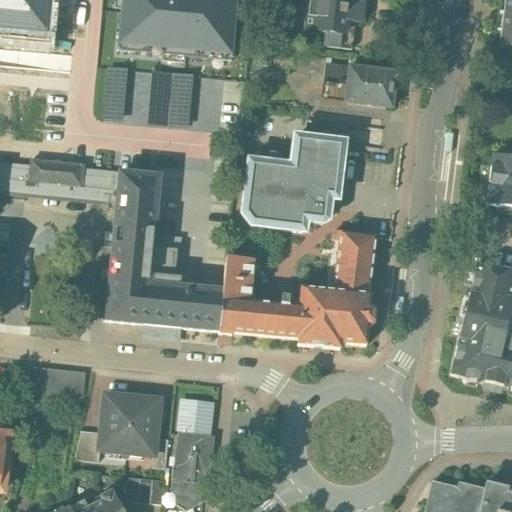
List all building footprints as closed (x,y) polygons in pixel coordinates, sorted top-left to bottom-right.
[(0,0),(0,41),(45,47),(49,0),(0,0)] [(235,0),(120,0),(116,52),(229,63),(235,0)] [(317,0),(315,18),(305,17),(303,33),(326,35),(343,37),(345,24),(355,25),(364,26),(366,5),(358,4),(358,0),(317,0)] [(511,0),(500,0),(501,0),(504,1),(507,7),(506,17),(511,17),(511,0)] [(511,17),(506,17),(505,27),(500,32),(497,32),(496,34),(499,34),(500,35),(500,36),(498,48),(511,49),(511,17)] [(355,25),(345,24),(343,37),(326,35),(324,48),(352,52),(355,25)] [(313,56),(298,54),(296,73),(310,75),(312,64),(313,56)] [(326,58),(313,56),(312,64),(325,66),(326,58)] [(396,75),(325,66),(323,77),(322,90),(321,100),(320,100),(320,101),(392,110),(396,75)] [(323,77),(320,76),(310,75),(309,88),(322,90),(323,77)] [(343,145),(294,139),(291,169),(248,164),(242,217),(250,228),(304,234),(305,224),(322,226),(327,222),(330,201),(337,202),(343,145)] [(511,160),(492,157),(486,206),(511,209),(511,160)] [(83,167),(31,162),(30,171),(29,184),(81,189),(83,172),(83,167)] [(119,175),(83,172),(81,189),(29,184),(30,171),(0,168),(0,194),(116,205),(119,175)] [(159,179),(119,175),(116,205),(105,323),(150,328),(150,330),(175,332),(175,330),(219,334),(223,294),(178,290),(149,287),(153,250),(159,179)] [(339,242),(334,294),(300,290),(298,309),(249,305),(253,264),(226,261),(223,294),(219,334),(218,336),(232,338),(232,336),(298,342),(297,348),(340,352),(340,346),(366,349),(368,329),(371,329),(374,326),(375,313),(373,310),(369,310),(370,298),(369,297),(375,238),(333,233),(332,241),(339,242)] [(176,253),(153,250),(149,287),(178,290),(179,282),(173,281),(176,253)] [(450,377),(511,391),(511,345),(503,343),(511,302),(511,274),(475,265),(450,377)] [(85,374),(33,369),(31,393),(82,398),(85,374)] [(30,384),(18,383),(15,407),(27,408),(30,384)] [(146,401),(136,400),(135,400),(129,399),(128,399),(127,399),(117,398),(115,398),(105,397),(104,397),(103,398),(104,398),(102,414),(102,416),(100,434),(100,433),(100,435),(98,451),(98,453),(99,453),(100,453),(152,458),(154,458),(154,457),(154,456),(155,441),(156,441),(156,439),(157,421),(158,421),(158,420),(159,404),(160,402),(158,402),(148,401),(146,401)] [(208,434),(209,401),(175,400),(174,433),(208,434)] [(100,435),(80,433),(74,462),(98,464),(99,453),(98,453),(98,451),(100,435)] [(8,438),(0,436),(0,493),(2,493),(8,438)] [(210,441),(180,437),(173,491),(177,491),(177,506),(178,508),(180,510),(182,511),(184,511),(186,511),(193,507),(194,506),(196,504),(198,494),(204,495),(210,441)] [(168,442),(156,441),(155,441),(154,456),(154,457),(154,458),(152,458),(151,470),(165,471),(168,442)] [(140,481),(128,480),(125,504),(137,505),(140,481)] [(152,482),(140,481),(137,505),(149,506),(152,482)] [(163,483),(152,482),(149,506),(161,507),(163,483)] [(511,511),(511,487),(510,492),(484,486),(483,492),(457,485),(456,490),(431,485),(424,511),(511,511)] [(110,494),(99,500),(100,500),(96,502),(98,506),(96,507),(92,501),(88,503),(91,510),(86,511),(120,511),(113,498),(112,498),(110,494)]
